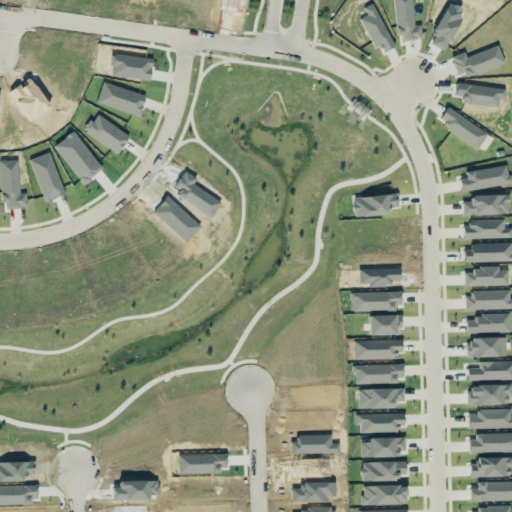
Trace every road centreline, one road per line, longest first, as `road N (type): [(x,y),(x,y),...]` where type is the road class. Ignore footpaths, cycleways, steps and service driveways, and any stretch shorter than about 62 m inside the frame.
road 1 (residential): [(436,511),(428,204),(422,161),(379,94),(338,67),(289,51),(0,12)]
road 2 (residential): [(184,37),(178,111),(157,155),(123,193),(74,225),(0,240)]
road 3 (residential): [(263,511),(259,381)]
